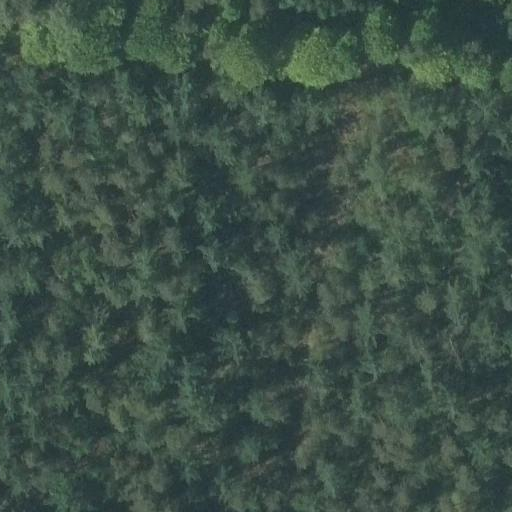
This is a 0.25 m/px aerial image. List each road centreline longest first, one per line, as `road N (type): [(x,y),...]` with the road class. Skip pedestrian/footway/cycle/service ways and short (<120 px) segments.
road 1 (track): [(0,33),(511,62)]
road 2 (track): [(243,52),(201,499)]
road 3 (track): [(322,511),(217,499),(0,491)]
